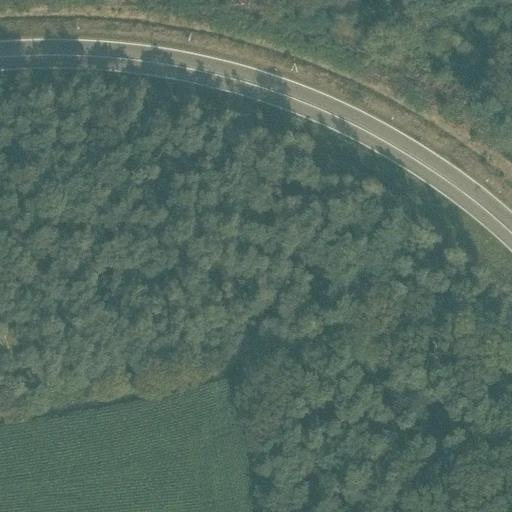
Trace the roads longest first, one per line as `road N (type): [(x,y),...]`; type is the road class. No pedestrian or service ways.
road 1 (secondary): [(511,236),(399,152),(256,86),(122,60),(0,60)]
road 2 (track): [(233,360),(511,319)]
